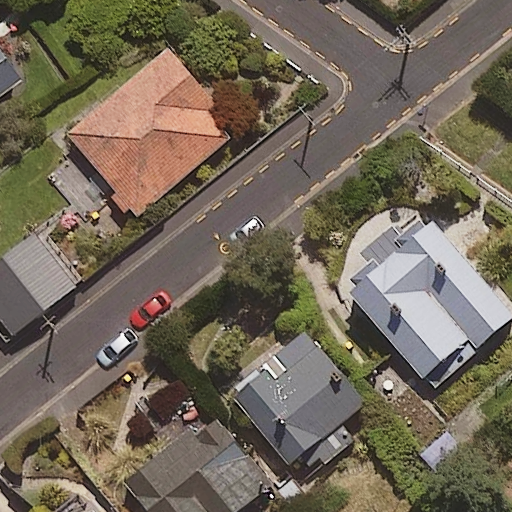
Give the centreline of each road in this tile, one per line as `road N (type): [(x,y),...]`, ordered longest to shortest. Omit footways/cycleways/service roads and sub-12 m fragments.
road 1 (residential): [(403,86),(0,413)]
road 2 (residential): [(403,86),(281,0)]
road 3 (residential): [(508,0),(403,86)]
